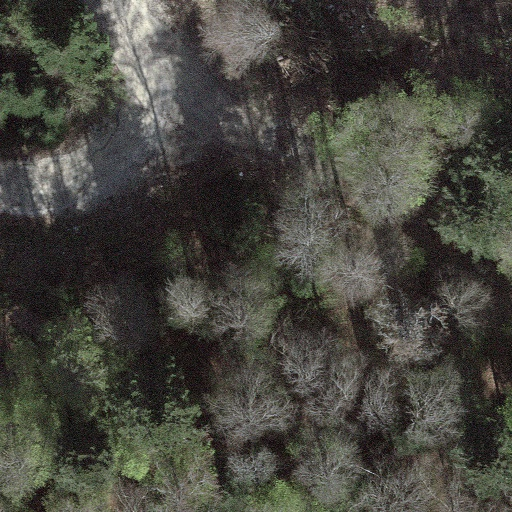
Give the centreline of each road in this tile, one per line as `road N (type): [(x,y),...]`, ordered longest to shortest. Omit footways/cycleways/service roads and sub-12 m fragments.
road 1 (track): [(511,255),(289,166),(170,107)]
road 2 (track): [(0,174),(88,164),(140,146),(170,107),(164,25),(142,0)]
